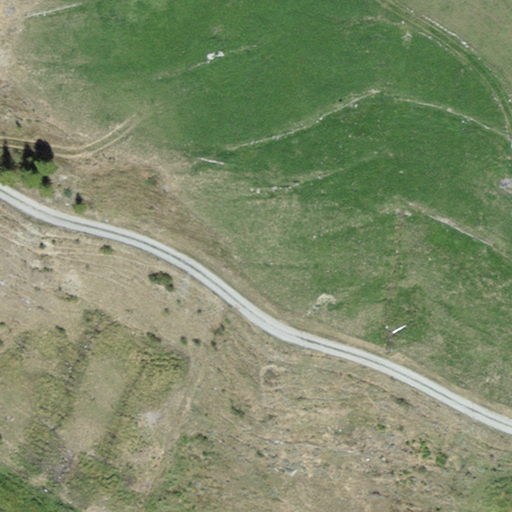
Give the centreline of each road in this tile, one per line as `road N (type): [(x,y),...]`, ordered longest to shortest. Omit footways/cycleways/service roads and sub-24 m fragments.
road 1 (track): [(0,189),(145,242),(273,324),(398,370),(511,426)]
road 2 (track): [(511,126),(474,61),(387,0)]
